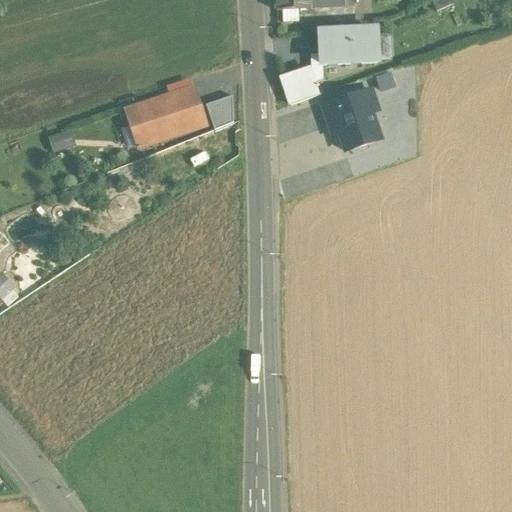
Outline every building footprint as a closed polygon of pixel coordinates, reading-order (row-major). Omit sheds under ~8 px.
[(275,0),(276,12),(311,11),(310,0),(275,0)] [(330,0),(331,10),(345,9),(344,2),(349,2),(348,0),(330,0)] [(375,32),(319,34),(320,56),(321,67),(323,67),(377,64),(375,32)] [(320,56),(310,56),(310,71),(308,72),(313,85),(323,82),(323,67),(321,67),(320,56)] [(308,71),(281,81),(290,107),(317,97),(313,85),(308,72),(308,71)] [(392,74),(377,77),(381,92),(395,89),(392,74)] [(192,92),(128,113),(139,147),(172,136),(170,129),(201,119),(192,92)] [(377,113),(370,93),(323,109),(329,127),(335,125),(345,153),(380,141),(371,115),(377,113)] [(233,99),(206,108),(214,133),(233,124),(233,99)] [(0,306),(4,303),(8,307),(20,296),(1,274),(0,274),(0,306)]
